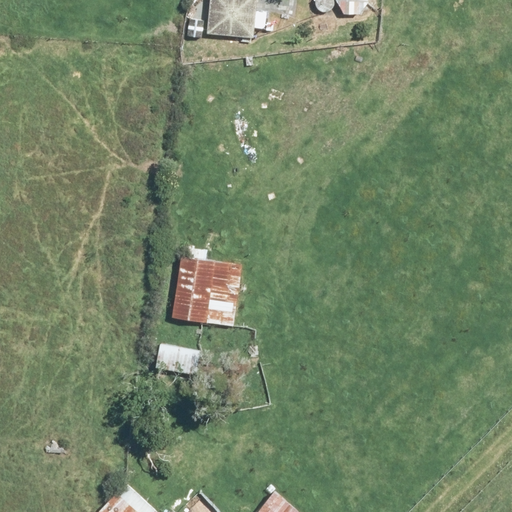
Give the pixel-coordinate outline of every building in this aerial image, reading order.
[(259,37),(262,0),(215,0),(212,32),(259,37)] [(186,247),(177,317),(238,326),(247,265),(209,260),(210,250),(186,247)] [(215,351),(162,343),(158,366),(211,375),(215,351)] [(104,511),(164,511),(133,482),(104,511)] [(303,511),(281,489),(261,509),(263,511),(303,511)]
